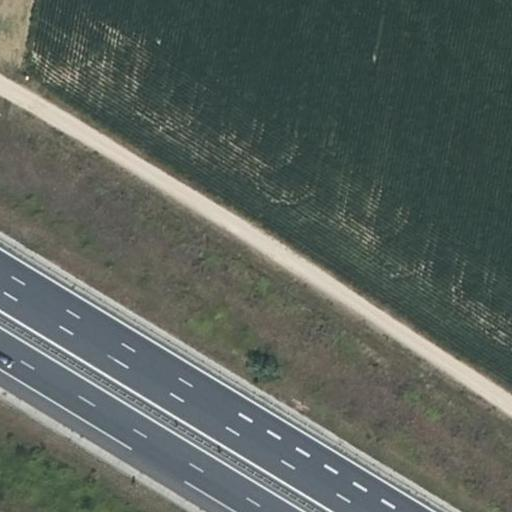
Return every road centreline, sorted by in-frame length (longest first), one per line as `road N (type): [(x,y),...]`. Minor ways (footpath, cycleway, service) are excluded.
road 1 (track): [(511,412),(191,201),(0,88)]
road 2 (motorway): [(385,511),(0,278)]
road 3 (motorway): [(0,349),(270,511)]
